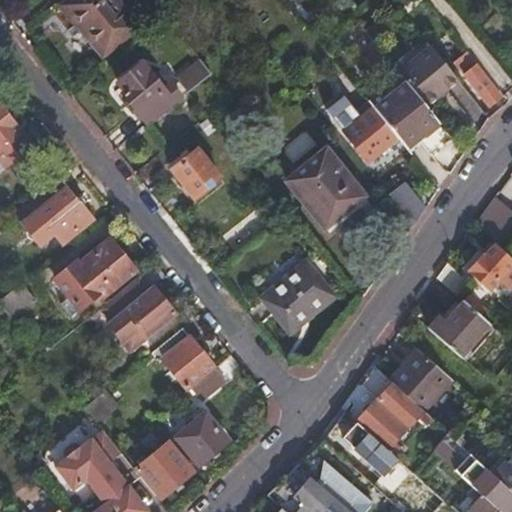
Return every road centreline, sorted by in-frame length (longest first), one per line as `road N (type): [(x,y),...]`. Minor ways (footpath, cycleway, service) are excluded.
road 1 (residential): [(0,40),(305,415)]
road 2 (residential): [(511,130),(305,415)]
road 3 (residential): [(305,415),(206,511)]
